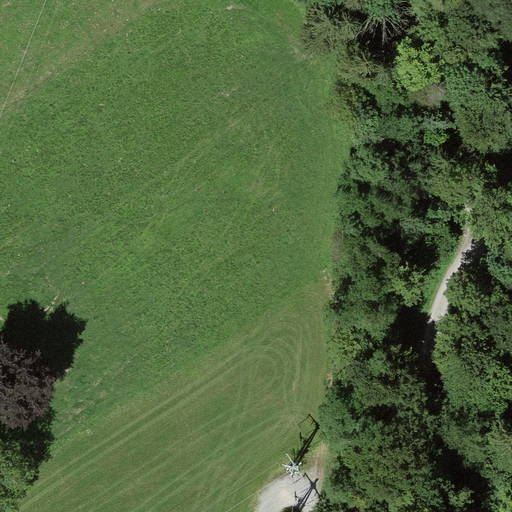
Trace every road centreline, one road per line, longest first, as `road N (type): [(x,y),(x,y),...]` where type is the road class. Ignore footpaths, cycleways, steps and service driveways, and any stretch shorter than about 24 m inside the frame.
road 1 (track): [(405,511),(437,312),(476,237),(511,217)]
road 2 (track): [(476,237),(463,121),(410,0)]
